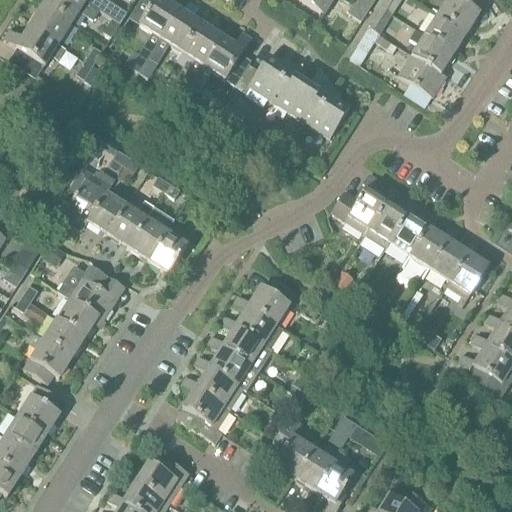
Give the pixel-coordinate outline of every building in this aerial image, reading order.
[(92,24),(97,15),(73,0),(45,0),(41,8),(70,27),(77,15),(92,24)] [(109,23),(118,28),(126,15),(102,0),(73,0),(97,15),(109,23)] [(292,0),(323,19),(334,0),(292,0)] [(356,0),(345,16),(360,26),(375,0),(356,0)] [(472,15),(481,0),(448,0),(436,20),(465,39),(478,18),(472,15)] [(147,61),(177,15),(155,1),(137,30),(150,38),(139,56),(147,61)] [(387,4),(380,14),(389,19),(395,10),(387,4)] [(56,49),(70,27),(41,8),(27,30),(56,49)] [(389,19),(380,14),(374,23),(383,28),(389,19)] [(180,57),(199,29),(177,15),(147,61),(156,67),(168,49),(180,57)] [(452,59),(465,39),(436,20),(423,39),(423,41),(452,59)] [(109,41),(118,28),(109,23),(101,36),(109,41)] [(202,70),(220,42),(199,29),(180,57),(192,65),(180,83),(190,89),(198,76),(197,75),(201,70),(202,70)] [(36,80),(56,49),(27,30),(6,61),(36,80)] [(440,79),(452,59),(423,41),(423,39),(414,33),(408,42),(418,49),(410,61),(439,80),(440,79)] [(395,51),(367,34),(348,64),(358,70),(374,45),(392,56),(395,51)] [(234,90),(248,68),(237,61),(241,55),(220,42),(202,70),(223,84),(234,90)] [(91,51),(82,65),(91,71),(91,70),(99,57),(91,51)] [(130,59),(124,69),(138,77),(147,61),(140,57),(130,59)] [(445,82),(440,79),(439,80),(410,61),(397,81),(408,88),(402,98),(423,111),(429,102),(432,103),(445,82)] [(268,105),(290,71),(280,64),(277,70),(265,63),(258,74),(248,68),(234,90),(244,97),(247,92),(268,105)] [(82,84),(91,71),(82,65),(73,79),(82,84)] [(91,71),(82,84),(91,90),(100,75),(91,70),(91,71)] [(287,118),(306,88),(295,81),(298,76),(290,71),(268,105),(287,118)] [(198,76),(190,89),(199,95),(208,82),(198,76)] [(308,131),(330,96),(321,90),(317,96),(306,88),(287,118),(308,131)] [(330,96),(308,131),(328,143),(346,114),(335,107),(339,101),(330,96)] [(211,102),(204,112),(215,119),(222,109),(211,102)] [(248,133),(257,120),(248,114),(239,127),(248,133)] [(258,139),(266,126),(257,120),(248,133),(258,139)] [(289,160),(298,147),(288,141),(279,154),(289,160)] [(298,166),(307,153),(298,147),(289,160),(298,166)] [(122,169),(127,161),(116,154),(111,162),(122,169)] [(137,167),(127,161),(122,169),(132,176),(137,167)] [(111,163),(107,170),(117,176),(121,170),(111,163)] [(122,169),(115,180),(121,184),(125,179),(128,181),(132,176),(122,169)] [(82,233),(85,227),(103,198),(109,189),(81,171),(61,202),(69,207),(61,219),(82,233)] [(162,196),(168,186),(157,179),(151,188),(162,196)] [(178,194),(168,186),(162,196),(172,202),(178,194)] [(404,218),(399,216),(388,208),(395,196),(387,191),(379,203),(384,206),(373,223),(362,240),(383,253),(386,248),(385,248),(398,228),(404,218)] [(384,206),(379,203),(363,193),(355,206),(341,197),(328,218),(362,240),(373,223),(384,206)] [(113,228),(124,211),(103,198),(85,227),(105,240),(113,228)] [(425,231),(420,228),(408,221),(416,210),(407,204),(399,216),(404,218),(398,228),(385,248),(386,248),(406,261),(417,244),(425,231)] [(131,244),(144,224),(124,211),(113,228),(105,240),(126,253),(131,244)] [(427,217),(420,228),(425,231),(417,244),(406,261),(400,271),(420,283),(426,274),(439,253),(445,244),(440,241),(429,234),(436,223),(427,217)] [(151,257),(164,237),(144,224),(131,244),(126,253),(146,266),(151,257)] [(449,247),(456,235),(448,230),(440,241),(445,244),(439,253),(426,274),(447,287),(458,270),(466,257),(460,254),(449,247)] [(151,257),(146,266),(167,279),(185,250),(164,237),(151,257)] [(447,287),(444,292),(459,302),(455,308),(460,311),(486,270),(469,259),(476,248),(468,243),(460,254),(466,257),(458,270),(447,287)] [(56,267),(62,257),(48,248),(42,258),(56,267)] [(6,274),(20,283),(25,275),(11,266),(6,274)] [(95,321),(100,325),(119,296),(118,296),(123,289),(88,268),(74,291),(62,284),(55,296),(66,303),(95,321)] [(15,291),(20,283),(6,274),(1,283),(15,291)] [(352,282),(341,275),(333,288),(344,295),(352,282)] [(288,311),(295,299),(270,284),(263,295),(257,291),(247,308),(235,300),(230,308),(242,316),(244,312),(256,320),(273,330),(286,310),(288,311)] [(19,301),(28,308),(37,295),(27,289),(19,301)] [(509,310),(511,312),(511,305),(511,306),(500,299),(495,307),(506,314),(509,310)] [(22,317),(28,308),(19,301),(13,311),(22,317)] [(82,341),(95,321),(66,303),(53,323),(82,341)] [(380,305),(375,314),(394,325),(399,316),(380,305)] [(511,312),(509,310),(506,314),(498,326),(487,319),(482,327),(493,334),(496,330),(511,340),(511,312)] [(281,336),(273,330),(256,320),(244,312),(242,316),(234,327),(223,320),(217,329),(229,336),(231,332),(240,338),(260,351),(268,356),(281,336)] [(329,321),(324,329),(339,339),(345,331),(329,321)] [(69,362),(82,341),(53,323),(41,344),(69,362)] [(511,340),(496,330),(493,334),(485,346),(474,339),(468,347),(479,355),(483,350),(511,369),(511,340)] [(414,341),(414,342),(420,346),(424,348),(425,346),(431,337),(421,331),(414,341)] [(247,371),(260,351),(240,338),(231,332),(229,336),(221,348),(209,341),(204,349),(216,356),(218,353),(227,358),(247,371)] [(69,362),(41,344),(30,337),(25,346),(35,352),(22,373),(46,389),(52,380),(56,383),(69,362)] [(511,378),(511,369),(483,350),(479,355),(472,366),(461,359),(455,368),(467,375),(470,371),(475,374),(472,379),(500,397),(511,378)] [(235,391),(247,371),(227,358),(218,353),(216,356),(208,368),(196,360),(191,369),(203,377),(206,373),(214,378),(235,391)] [(313,381),(318,374),(308,366),(306,369),(302,366),(298,371),(313,381)] [(240,394),(235,391),(214,378),(206,373),(203,377),(196,389),(184,381),(178,390),(190,398),(193,393),(205,401),(210,404),(227,414),(240,394)] [(60,407),(33,390),(13,421),(44,440),(57,419),(53,417),(60,407)] [(190,398),(174,423),(214,449),(220,439),(214,435),(227,414),(210,404),(205,401),(193,393),(190,398)] [(281,407),(276,415),(286,422),(288,419),(291,414),(281,407)] [(291,482),(310,453),(291,441),(300,427),(288,419),(286,422),(267,452),(277,458),(270,469),(291,482)] [(31,461),(44,440),(13,421),(1,442),(31,461)] [(349,436),(354,427),(344,421),(338,430),(349,436)] [(0,469),(18,481),(31,461),(1,442),(0,443),(0,469)] [(321,460),(310,453),(291,482),(311,495),(330,466),(336,456),(327,451),(321,460)] [(336,456),(330,466),(311,495),(328,506),(324,511),(337,511),(340,508),(335,505),(351,480),(343,474),(349,464),(336,456)] [(158,504),(166,510),(186,479),(164,465),(157,475),(145,468),(132,488),(144,496),(151,500),(158,504)] [(5,502),(18,481),(0,469),(0,499),(5,502)] [(132,488),(122,504),(111,496),(105,506),(114,511),(116,511),(118,510),(119,508),(124,511),(164,511),(166,510),(158,504),(151,500),(144,496),(132,488)] [(387,499),(378,511),(373,511),(365,507),(361,511),(428,511),(409,499),(403,509),(387,499)]
